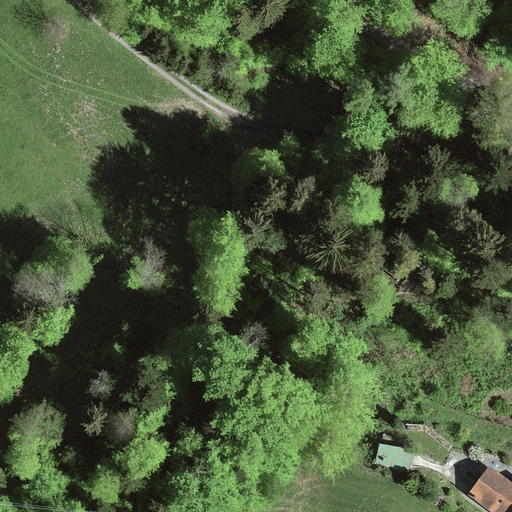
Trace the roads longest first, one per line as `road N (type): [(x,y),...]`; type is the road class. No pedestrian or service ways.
road 1 (track): [(511,152),(416,150),(239,121),(83,0)]
road 2 (track): [(323,0),(511,107)]
